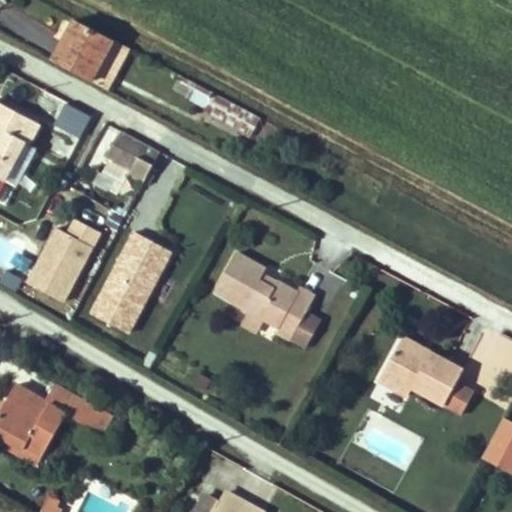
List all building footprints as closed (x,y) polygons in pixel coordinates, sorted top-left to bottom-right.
[(74,16),(51,58),(91,79),(103,58),(120,67),(131,47),(74,16)] [(103,58),(91,79),(106,87),(109,88),(120,67),(103,58)] [(209,89),(181,74),(174,88),(201,104),(209,89)] [(261,117),(209,89),(201,104),(198,111),(249,138),(261,117)] [(0,183),(3,185),(26,144),(31,146),(42,126),(0,105),(0,183)] [(141,142),(117,129),(104,157),(127,169),(125,176),(142,185),(160,152),(141,142)] [(92,248),(58,228),(27,282),(61,302),(92,248)] [(171,251),(136,232),(93,313),(129,332),(171,251)] [(277,331),(291,339),(306,313),(315,296),(237,253),(215,291),(251,311),(265,319),(280,327),(277,331)] [(265,319),(251,311),(243,325),(257,332),(265,319)] [(306,313),(291,339),(307,348),(321,321),(306,313)] [(403,337),(398,346),(426,361),(431,352),(403,337)] [(398,346),(380,380),(409,395),(413,387),(462,414),(474,392),(457,383),(464,370),(431,352),(426,361),(398,346)] [(211,379),(200,373),(194,383),(206,390),(211,379)] [(24,443),(42,454),(65,413),(103,434),(112,417),(62,389),(53,404),(17,384),(0,414),(0,435),(21,448),(24,443)] [(511,473),(511,420),(504,417),(482,458),(511,473)] [(21,448),(0,435),(0,443),(37,464),(42,454),(24,443),(21,448)] [(262,511),(226,494),(216,511),(262,511)] [(62,511),(64,510),(58,507),(61,501),(50,495),(41,511),(62,511)]
